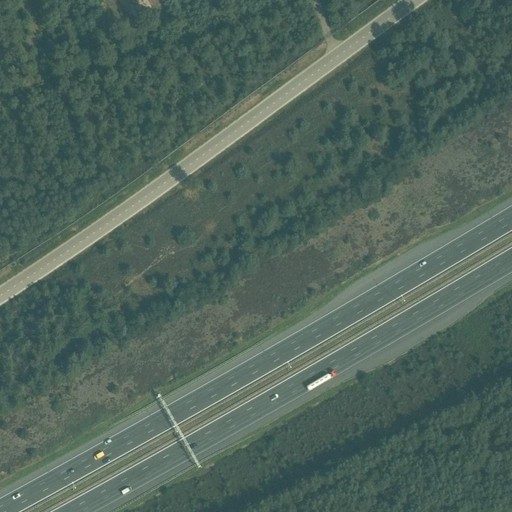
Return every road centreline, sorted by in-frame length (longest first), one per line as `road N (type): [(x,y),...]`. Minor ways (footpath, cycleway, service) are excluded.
road 1 (motorway): [(511,219),(0,510)]
road 2 (motorway): [(72,511),(511,259)]
